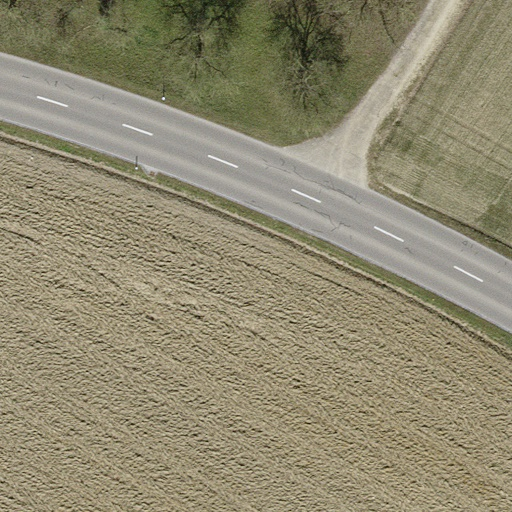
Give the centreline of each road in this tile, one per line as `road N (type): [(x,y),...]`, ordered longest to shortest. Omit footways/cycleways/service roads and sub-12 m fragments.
road 1 (tertiary): [(0,87),(312,200),(511,297)]
road 2 (track): [(312,200),(438,0)]
